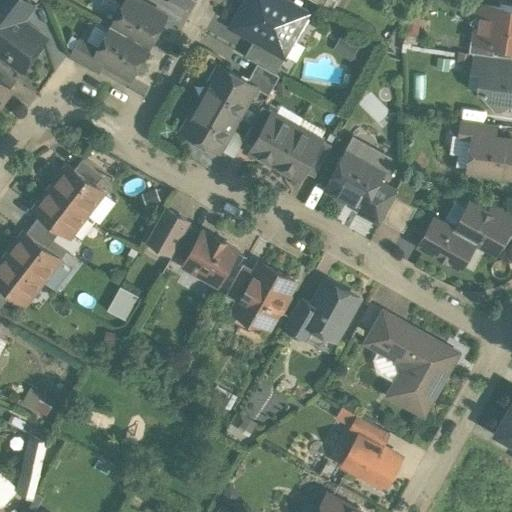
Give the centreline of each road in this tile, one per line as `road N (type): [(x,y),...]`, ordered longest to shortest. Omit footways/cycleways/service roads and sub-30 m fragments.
road 1 (residential): [(505,338),(319,229),(263,223),(126,146)]
road 2 (residential): [(505,338),(405,511)]
road 3 (residential): [(126,146),(213,0)]
road 4 (residential): [(126,146),(92,125),(62,121),(32,135),(0,173)]
